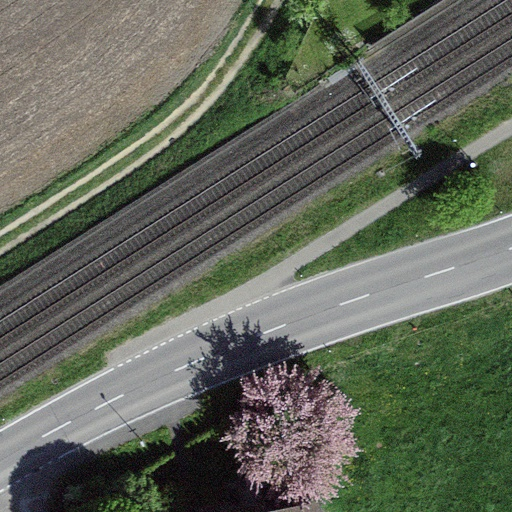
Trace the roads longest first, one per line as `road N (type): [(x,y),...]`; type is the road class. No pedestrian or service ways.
road 1 (tertiary): [(511,245),(143,382),(0,462)]
road 2 (track): [(268,0),(226,70),(151,145),(0,242)]
